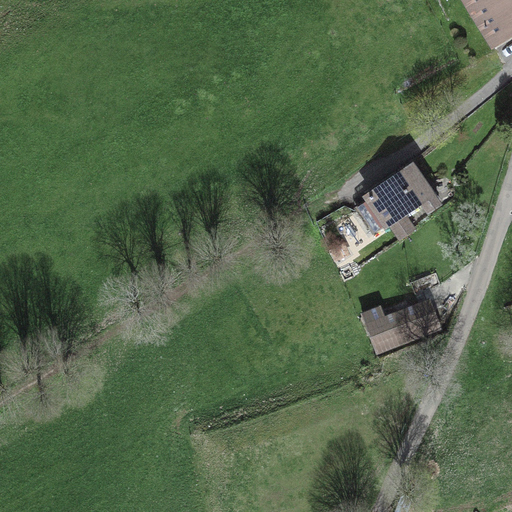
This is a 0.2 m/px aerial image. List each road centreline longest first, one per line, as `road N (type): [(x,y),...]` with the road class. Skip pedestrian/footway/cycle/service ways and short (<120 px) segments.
road 1 (track): [(0,424),(358,185)]
road 2 (residential): [(511,182),(386,511)]
